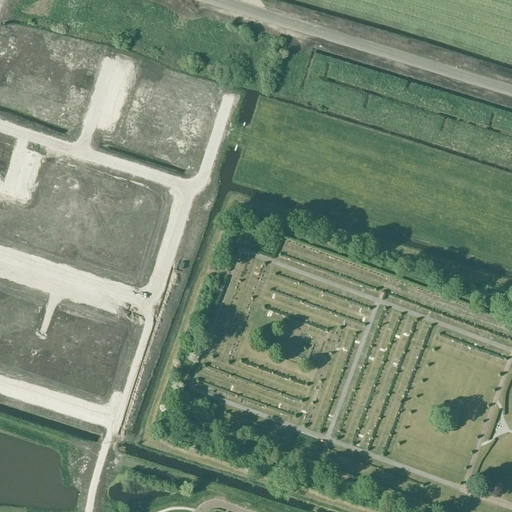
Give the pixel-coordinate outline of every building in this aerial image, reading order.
[(92,65),(74,59),(70,70),(89,76),(92,65)] [(89,76),(70,70),(66,82),(85,87),(89,76)] [(155,85),(136,79),(132,90),(151,96),(155,85)] [(85,87),(66,82),(63,93),(81,99),(85,87)] [(151,96),(132,90),(129,102),(147,107),(151,96)] [(81,99),(63,93),(59,104),(78,110),(81,99)] [(147,107),(129,102),(125,113),(144,119),(147,107)] [(204,121),(208,106),(195,102),(190,116),(183,114),(179,125),(184,127),(180,138),(197,144),(205,121),(204,121)] [(144,119),(125,113),(122,124),(140,130),(144,119)] [(110,185),(105,201),(112,203),(114,196),(136,203),(141,188),(133,185),(133,184),(132,184),(132,185),(128,184),(129,183),(128,183),(127,184),(119,181),(117,188),(110,185)] [(167,196),(153,191),(150,200),(149,199),(147,206),(148,206),(148,208),(144,207),(140,219),(149,222),(150,216),(159,219),(162,211),(163,212),(166,204),(164,204),(167,196)] [(0,211),(0,229),(2,223),(8,224),(11,215),(0,211)] [(20,219),(13,242),(24,245),(31,223),(20,219)] [(31,223),(24,245),(36,249),(43,227),(31,223)] [(54,226),(51,235),(56,237),(51,254),(62,257),(71,232),(54,226)] [(71,232),(62,257),(74,261),(78,247),(84,249),(89,235),(83,233),(82,235),(71,232)] [(95,245),(88,266),(101,270),(107,249),(95,245)] [(107,249),(101,270),(113,274),(119,253),(107,249)] [(110,330),(105,343),(112,345),(113,342),(129,347),(136,324),(120,319),(116,332),(110,330)] [(1,341),(0,342),(0,369),(4,370),(9,353),(15,355),(18,346),(1,341)] [(22,341),(15,363),(22,365),(19,375),(30,379),(38,356),(26,352),(29,343),(22,341)] [(38,356),(30,379),(42,383),(45,372),(52,374),(59,352),(52,350),(49,360),(38,356)] [(60,358),(55,372),(61,374),(57,388),(68,391),(76,368),(64,364),(66,359),(60,358)] [(76,368),(68,391),(81,395),(85,383),(89,384),(93,373),(76,368)]
